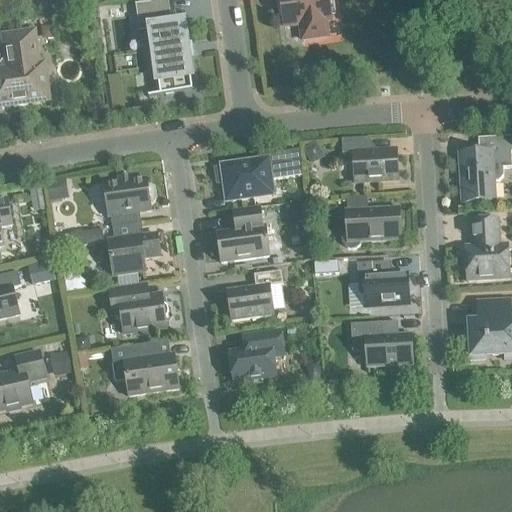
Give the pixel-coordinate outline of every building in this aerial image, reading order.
[(279,0),(284,28),(300,26),(302,42),(327,38),(325,22),(330,22),(330,16),(333,16),(331,0),(279,0)] [(151,32),(160,98),(192,93),(182,25),(171,27),(171,23),(168,1),(137,6),(141,33),(151,32)] [(53,27),(40,29),(42,38),(46,41),(55,40),(53,27)] [(4,39),(7,64),(6,64),(7,65),(2,73),(0,72),(0,73),(0,107),(12,106),(12,108),(27,106),(27,104),(47,101),(42,67),(37,68),(32,34),(4,39)] [(460,156),(463,205),(494,204),(493,184),(498,184),(503,178),(502,170),(511,170),(511,155),(511,154),(511,138),(494,139),(495,154),(460,156)] [(395,152),(368,154),(367,140),(341,142),(342,156),(353,155),(355,185),(397,182),(395,152)] [(315,145),(304,151),(311,164),(322,158),(315,145)] [(256,200),(254,189),(272,186),(271,182),(302,178),(298,152),(266,157),(267,161),(220,167),(221,169),(214,171),(217,186),(223,185),(226,204),(256,200)] [(60,180),(45,182),(48,203),(63,200),(60,180)] [(108,219),(110,218),(112,230),(137,226),(136,215),(150,213),(149,205),(153,204),(155,201),(154,191),(151,188),(147,189),(146,181),(104,187),(108,219)] [(29,189),(33,208),(44,206),(41,186),(29,189)] [(345,213),(346,232),(342,236),(341,242),(343,247),(347,250),(352,251),(357,250),(361,245),(401,243),(399,210),(367,212),(367,199),(346,200),(347,213),(345,213)] [(0,248),(3,248),(0,232),(0,230),(11,228),(6,201),(0,201),(0,248)] [(217,235),(221,265),(268,259),(264,228),(262,228),(259,209),(233,213),(236,232),(217,235)] [(465,257),(467,284),(509,281),(508,273),(511,273),(511,272),(511,255),(510,254),(507,255),(507,246),(499,247),(497,222),(470,223),(472,256),(465,257)] [(70,236),(72,250),(103,245),(101,232),(70,236)] [(143,261),(159,259),(156,236),(108,243),(113,278),(145,274),(143,261)] [(48,263),(27,268),(32,287),(53,282),(48,263)] [(407,277),(389,278),(385,274),(384,264),(356,266),(358,295),(361,298),(365,298),(365,310),(408,307),(407,277)] [(0,321),(19,317),(12,290),(21,288),(17,273),(0,277),(0,321)] [(255,289),(227,293),(231,323),(273,317),(272,312),(284,310),(281,287),(283,286),(281,273),(253,277),(255,289)] [(136,334),(138,337),(149,336),(150,332),(165,330),(164,320),(167,318),(167,313),(165,309),(162,307),(161,297),(145,300),(142,297),(140,286),(108,291),(110,302),(113,305),(115,320),(120,322),(122,322),(123,336),(136,334)] [(511,302),(477,305),(478,325),(476,325),(477,337),(470,338),(470,347),(467,348),(467,363),(485,362),(485,358),(504,357),(505,362),(511,361),(511,302)] [(391,338),(390,324),(350,327),(352,353),(366,352),(367,369),(412,367),(410,337),(391,338)] [(255,351),(230,355),(234,385),(275,379),(272,359),(283,357),(280,334),(253,337),(255,351)] [(87,339),(76,341),(78,353),(89,351),(87,339)] [(150,360),(148,346),(110,352),(115,384),(126,383),(128,399),(178,392),(173,357),(150,360)] [(68,353),(50,356),(53,378),(71,375),(68,353)] [(0,412),(5,411),(9,414),(18,412),(20,408),(32,405),(28,388),(31,383),(45,380),(39,355),(15,360),(18,374),(0,378),(0,412)] [(309,365),(305,371),(306,379),(311,384),(317,383),(321,377),(320,369),(315,365),(309,365)]
